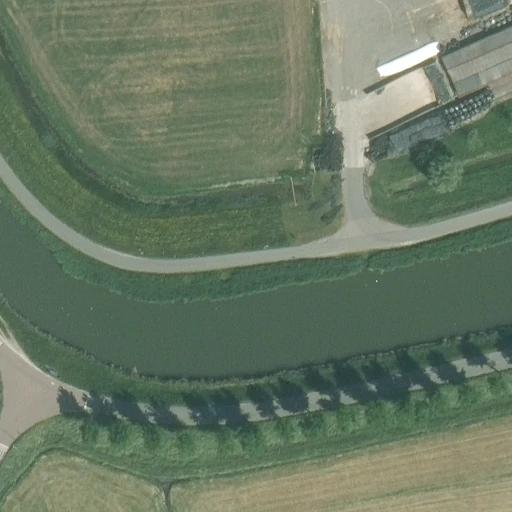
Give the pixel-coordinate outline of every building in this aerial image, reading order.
[(359,0),(335,0),(336,23),(360,22),(359,0)] [(485,0),(494,21),(511,14),(505,0),(485,0)] [(511,26),(443,57),(443,59),(461,96),(511,73),(511,26)] [(384,122),(447,95),(439,76),(431,80),(426,67),(371,90),(384,122)] [(422,142),(444,131),(440,122),(418,133),(422,142)]
